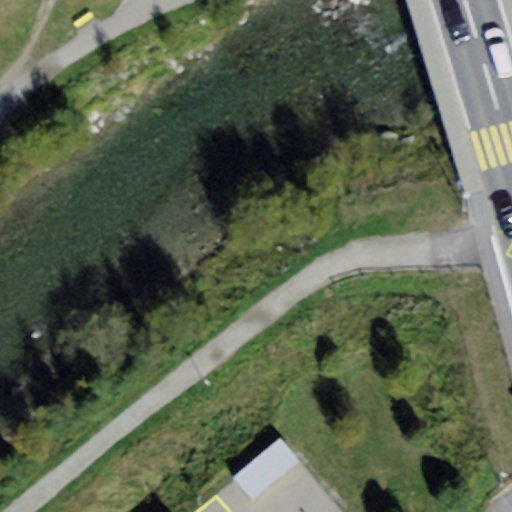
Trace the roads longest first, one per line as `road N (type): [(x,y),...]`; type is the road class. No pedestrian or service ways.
road 1 (track): [(27,511),(316,276),(345,262),(511,241)]
road 2 (tertiary): [(511,157),(462,0)]
